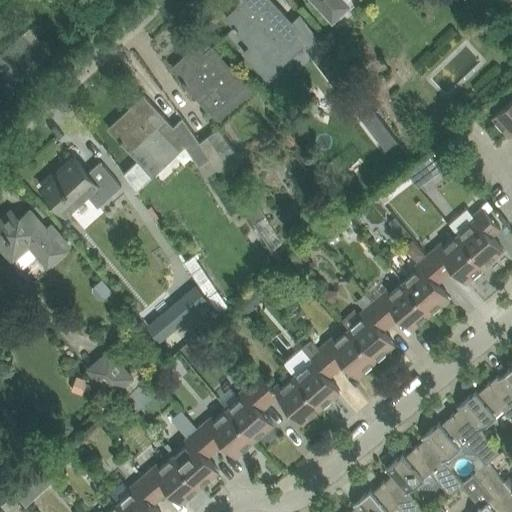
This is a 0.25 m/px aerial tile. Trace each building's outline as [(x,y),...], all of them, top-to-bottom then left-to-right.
[(272,0),(245,0),(227,17),(235,26),(253,45),(245,53),(268,78),(304,44),(358,112),(370,103),(316,34),(301,15),(293,22),(273,1),(272,0)] [(314,0),(334,20),(346,8),(346,0),(345,0),(314,0)] [(497,15),(483,29),(497,44),(511,31),(497,15)] [(45,57),(32,43),(24,34),(0,55),(0,67),(15,84),(45,57)] [(196,94),(213,112),(229,98),(246,81),(239,74),(238,75),(219,55),(220,54),(212,46),(211,47),(211,48),(205,54),(196,45),(173,67),(184,78),(182,80),(196,94)] [(131,114),(114,130),(122,139),(120,141),(131,152),(130,152),(138,160),(124,174),(129,181),(135,190),(152,174),(153,175),(154,175),(147,167),(169,147),(176,154),(185,145),(199,165),(211,156),(201,141),(200,142),(186,122),(177,130),(144,95),(128,110),(131,114)] [(511,133),(511,99),(494,115),(510,135),(511,133)] [(370,103),(358,112),(386,149),(398,140),(370,103)] [(201,141),(211,156),(222,173),(242,159),(220,127),(201,141)] [(441,146),(407,171),(417,185),(446,163),(442,157),(447,154),(441,146)] [(41,187),(66,214),(88,194),(99,206),(123,185),(101,161),(88,172),(74,157),(53,176),(52,174),(42,183),(44,185),(41,187)] [(409,223),(433,212),(424,194),(413,199),(408,187),(395,193),(409,223)] [(386,189),(378,196),(386,204),(393,198),(386,189)] [(256,199),(244,207),(254,223),(266,216),(266,215),(256,199)] [(477,218),(459,234),(486,265),(504,249),(493,236),(501,228),(483,207),(474,214),(477,218)] [(6,215),(0,220),(0,243),(2,245),(14,260),(21,267),(25,267),(40,254),(49,265),(66,250),(72,245),(52,223),(46,228),(43,225),(30,210),(21,218),(13,209),(6,215)] [(266,216),(254,223),(271,250),(283,242),(266,216)] [(396,216),(390,221),(400,234),(406,229),(396,216)] [(330,227),(321,234),(326,241),(335,234),(330,227)] [(437,246),(428,254),(447,276),(456,268),(467,281),(486,265),(459,234),(440,250),(437,246)] [(299,251),(290,258),(296,265),(305,258),(299,251)] [(423,265),(404,281),(431,312),(450,296),(439,283),(447,276),(428,254),(420,261),(423,265)] [(103,278),(95,285),(106,298),(114,291),(103,278)] [(383,293),(374,301),(393,323),(401,316),(412,328),(431,312),(404,281),(386,297),(383,293)] [(261,283),(252,290),(257,296),(262,297),(268,292),(261,283)] [(196,285),(184,295),(197,310),(209,300),(196,285)] [(368,312),(350,328),(377,359),(395,343),(384,330),(393,323),(374,301),(365,308),(368,312)] [(328,340),(320,348),(339,370),(347,363),(358,375),(377,359),(350,328),(332,344),(328,340)] [(205,332),(196,340),(200,345),(208,346),(213,342),(205,332)] [(314,359),(296,375),(322,406),(341,390),(330,377),(339,370),(320,348),(312,339),(303,346),(314,359)] [(88,366),(113,395),(136,375),(112,346),(88,366)] [(135,349),(125,356),(131,364),(141,356),(135,349)] [(511,366),(500,377),(511,391),(511,366)] [(262,373),(253,381),(272,403),(280,396),(277,391),(262,373)] [(277,391),(280,396),(304,422),(322,406),(296,375),(277,391)] [(459,405),(461,407),(462,407),(481,429),(481,428),(504,409),(511,418),(511,391),(500,377),(499,375),(479,392),(476,389),(459,405)] [(77,376),(72,390),(83,394),(84,391),(89,393),(91,386),(87,384),(88,380),(77,376)] [(247,392),(229,408),(256,439),(274,423),(263,410),(272,403),(253,381),(244,388),(247,392)] [(423,436),(425,439),(425,438),(444,460),(445,460),(467,440),(487,462),(488,461),(501,451),(481,428),(481,429),(462,407),(461,407),(442,423),(440,421),(423,436)] [(207,420),(198,428),(217,450),(226,443),(237,455),(256,439),(229,408),(210,424),(207,420)] [(193,439),(174,455),(201,486),(220,470),(209,457),(217,450),(198,428),(190,435),(193,439)] [(386,467),(392,475),(393,474),(408,491),(409,491),(431,471),(451,494),(464,482),(445,460),(444,460),(425,438),(425,439),(406,455),(404,452),(386,467)] [(153,467),(144,475),(163,497),(172,490),(182,502),(201,486),(174,455),(156,471),(153,467)] [(511,511),(511,488),(488,461),(487,462),(475,473),(464,482),(462,484),(481,507),(475,511),(511,511)] [(42,470),(33,478),(43,489),(52,481),(42,470)] [(354,503),(356,506),(357,506),(362,511),(393,511),(399,507),(402,511),(426,511),(409,491),(408,491),(393,474),(392,475),(374,491),(372,488),(354,503)] [(138,486),(120,502),(128,511),(160,511),(154,504),(163,497),(144,475),(135,482),(138,486)] [(13,496),(3,505),(9,511),(12,511),(21,505),(13,496)] [(128,511),(120,502),(108,511),(128,511)]
